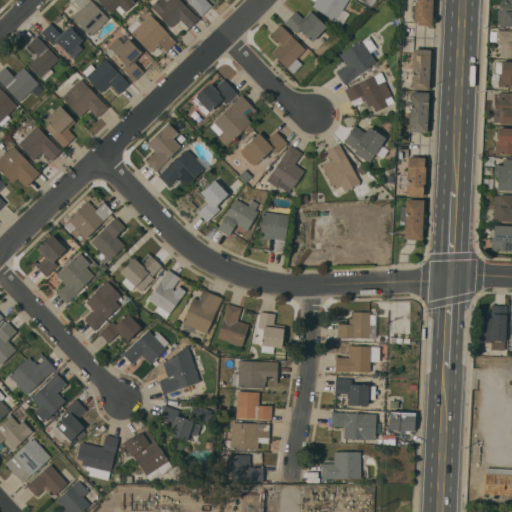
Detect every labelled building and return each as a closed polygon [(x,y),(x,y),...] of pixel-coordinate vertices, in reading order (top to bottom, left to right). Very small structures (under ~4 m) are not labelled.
[(69,4),(73,0),(91,0),(108,17),(90,35),(71,16),(76,11),(69,4)] [(134,0),(135,1),(125,11),(124,11),(121,14),(115,8),(111,12),(99,0),(134,0)] [(181,0),(196,15),(197,15),(199,17),(188,28),(180,19),(171,27),(151,6),(157,0),(181,0)] [(207,0),(212,5),(201,15),(198,12),(190,3),(191,3),(188,0),(207,0)] [(347,0),(343,9),(349,13),(343,23),(342,22),(339,26),(328,18),(329,16),(312,6),(316,0),(347,0)] [(432,0),(432,24),(418,24),(418,22),(414,22),(414,0),(432,0)] [(511,0),(511,25),(504,25),(504,24),(497,24),(497,11),(501,11),(501,0),(511,0)] [(287,24),(286,24),(284,22),(295,10),(303,18),(310,10),(326,26),(312,41),(300,29),(296,33),(287,24)] [(150,52),(131,32),(131,31),(127,27),(138,16),(143,21),(150,13),(168,32),(168,33),(176,42),(162,54),(155,47),(150,52)] [(82,39),(77,44),(80,47),(80,48),(81,49),(72,57),(72,56),(71,56),(58,42),(57,42),(53,45),(41,31),(50,22),(61,33),(70,24),(73,27),(72,28),(82,39)] [(293,72),(287,67),(271,52),(280,43),(271,33),(280,24),(305,48),(296,58),(302,63),(293,72)] [(511,29),(511,56),(499,56),(500,42),(496,42),(496,41),(490,40),(490,30),(496,30),(496,29),(511,29)] [(59,58),(49,67),(53,71),(44,80),(28,63),(33,59),(31,56),(35,52),(27,44),(37,35),(59,58)] [(335,64),(343,59),(339,54),(361,39),(362,40),(370,35),(376,44),(369,50),(376,61),(344,83),(336,71),(339,69),(335,64)] [(122,62),(120,59),(121,58),(119,56),(118,57),(116,55),(117,54),(108,45),(117,37),(123,43),(128,38),(139,49),(142,52),(137,56),(138,57),(134,61),(143,71),(134,80),(122,67),(125,64),(124,63),(125,63),(123,61),(122,62)] [(429,89),(414,88),(414,87),(411,87),(413,48),(430,49),(429,89)] [(86,76),(87,75),(82,71),(90,63),(95,67),(105,58),(129,83),(120,93),(110,83),(101,92),(86,76)] [(511,86),(502,86),(502,87),(498,87),(499,86),(493,85),(493,84),(491,84),(492,73),(495,73),(495,61),(501,61),(501,60),(511,60),(511,86)] [(19,101),(0,80),(0,70),(5,66),(14,76),(23,67),(38,82),(37,83),(42,88),(35,95),(30,90),(19,101)] [(373,75),(374,76),(381,73),(393,99),(387,102),(388,105),(375,111),(372,104),(368,106),(365,100),(362,101),(360,96),(350,100),(344,89),(373,75)] [(81,78),(105,103),(108,106),(97,117),(88,108),(80,116),(61,96),(81,78)] [(237,92),(225,104),(223,101),(221,102),(220,101),(209,111),(208,111),(205,114),(198,106),(197,107),(191,100),(210,82),(214,87),(224,78),(237,92)] [(0,86),(17,105),(7,114),(10,117),(1,125),(0,124),(0,86)] [(427,132),(409,131),(411,92),(413,92),(413,91),(429,91),(427,132)] [(52,92),(56,96),(51,100),(48,97),(52,92)] [(511,123),(500,123),(500,122),(493,121),(493,108),(496,108),(497,97),(498,97),(498,92),(511,92),(511,123)] [(248,117),(247,118),(251,121),(226,145),(217,136),(218,135),(210,126),(214,122),(213,121),(241,94),(256,109),(253,112),(247,117),(248,117)] [(64,146),(53,135),(53,134),(45,127),(49,123),(45,119),(60,104),(75,121),(67,128),(75,136),(64,146)] [(158,168),(159,168),(156,171),(146,160),(155,151),(147,142),(168,122),(178,132),(173,137),(181,146),(158,168)] [(388,149),(383,158),(375,152),(369,162),(354,152),(356,149),(343,140),(354,124),(365,132),(369,125),(386,137),(381,144),(388,149)] [(37,125),(58,147),(59,147),(62,150),(51,160),(42,151),(33,159),(18,143),(37,125)] [(511,127),(511,152),(495,152),(495,140),(498,140),(498,138),(496,138),(496,131),(498,131),(498,127),(511,127)] [(255,164),(250,162),(242,155),(240,149),(260,130),(268,138),(276,130),(287,142),(284,145),(284,144),(275,153),(271,149),(258,161),(255,164)] [(322,152),(339,143),(360,181),(344,190),(343,190),(337,193),(321,165),(327,161),(322,152)] [(0,157),(13,144),(37,170),(37,169),(40,172),(25,186),(17,178),(12,182),(0,169),(0,157)] [(278,187),(266,180),(272,170),(275,165),(276,166),(278,162),(278,161),(280,158),(281,158),(288,147),(287,147),(289,144),(302,152),(294,164),(304,170),(289,192),(279,185),(278,187)] [(186,186),(182,182),(176,187),(172,182),(168,186),(158,175),(187,148),(196,157),(198,155),(210,168),(207,171),(204,168),(186,186)] [(408,156),(424,157),(424,165),(426,165),(425,184),(423,184),(423,196),(409,196),(409,194),(406,194),(408,156)] [(511,190),(496,189),(497,176),(494,176),(494,164),(503,164),(503,158),(511,158),(511,190)] [(356,168),(361,164),(366,170),(362,174),(356,168)] [(239,175),(245,169),(251,175),(246,182),(239,175)] [(206,221),(197,211),(207,202),(203,198),(205,196),(200,191),(203,189),(214,179),(228,193),(217,204),(217,205),(220,208),(206,221)] [(493,195),(499,195),(499,194),(511,194),(511,220),(498,220),(498,219),(492,219),(493,195)] [(99,197),(112,211),(85,237),(76,228),(73,231),(65,223),(68,220),(67,219),(87,199),(92,204),(99,197)] [(248,205),(251,199),(258,203),(254,209),(258,211),(247,230),(235,223),(229,235),(217,228),(225,214),(235,198),(248,205)] [(422,239),(407,239),(407,236),(404,236),(406,200),(408,200),(408,198),(424,199),(422,239)] [(288,214),(285,240),(284,240),(283,252),(270,250),(272,239),(259,237),(263,211),(288,214)] [(109,260),(108,258),(104,262),(95,254),(99,250),(91,241),(105,227),(104,227),(115,216),(125,226),(116,235),(125,244),(109,260)] [(511,224),(511,250),(490,250),(491,239),(493,239),(494,224),(511,224)] [(46,276),(32,262),(34,260),(38,263),(45,257),(42,254),(37,248),(52,234),(66,249),(54,261),(57,265),(46,276)] [(57,274),(79,252),(90,262),(86,266),(95,277),(67,303),(55,292),(62,285),(59,282),(60,281),(55,276),(57,275),(57,274)] [(147,252),(161,264),(162,265),(152,276),(154,278),(141,291),(136,285),(135,286),(135,285),(131,289),(122,281),(125,277),(120,272),(133,257),(133,258),(134,257),(139,261),(147,252)] [(99,264),(102,261),(108,267),(104,270),(99,264)] [(166,272),(168,268),(180,277),(172,288),(175,289),(178,285),(180,286),(181,286),(183,288),(183,289),(185,290),(166,318),(155,310),(158,305),(148,298),(166,272)] [(94,330),(84,319),(94,309),(86,301),(107,280),(121,295),(116,300),(120,304),(94,330)] [(193,297),(199,299),(200,297),(199,296),(202,288),(222,297),(206,332),(192,326),(190,331),(180,326),(193,297)] [(240,350),(228,346),(229,341),(217,337),(218,333),(217,332),(219,328),(220,328),(221,323),(220,323),(222,319),(223,319),(226,307),(225,306),(227,303),(241,307),(237,320),(248,323),(242,345),(241,344),(240,350)] [(480,317),(491,317),(492,304),(507,305),(506,311),(505,314),(506,314),(505,340),(504,340),(504,349),(491,349),(491,341),(479,341),(480,317)] [(282,347),(274,346),(273,353),(260,351),(263,327),(258,327),(259,314),(258,314),(259,311),(275,313),(274,323),(284,324),(282,347)] [(369,338),(337,336),(337,323),(348,324),(349,318),(351,318),(352,311),(370,311),(369,338)] [(141,327),(130,337),(131,338),(128,341),(123,335),(112,346),(99,332),(112,320),(115,323),(116,322),(117,323),(128,312),(141,327)] [(0,364),(0,327),(7,321),(17,331),(7,340),(16,349),(0,364)] [(154,335),(159,330),(169,341),(164,346),(166,348),(150,364),(141,354),(132,363),(123,353),(134,342),(134,343),(148,329),(154,335)] [(200,381),(163,393),(159,380),(168,377),(162,362),(187,344),(200,381)] [(339,371),(335,371),(335,357),(348,357),(349,345),(379,346),(379,360),(370,360),(370,372),(339,371)] [(9,375),(28,356),(32,360),(40,352),(55,367),(53,369),(52,369),(27,394),(9,375)] [(238,385),(232,385),(232,372),(238,373),(239,359),(278,361),(277,383),(267,382),(267,375),(266,375),(266,381),(265,381),(265,388),(238,386),(238,385)] [(54,375),(53,374),(56,372),(66,382),(57,392),(65,400),(44,421),(34,411),(40,405),(32,397),(54,375)] [(348,404),(348,403),(347,403),(347,397),(334,397),(335,377),(351,378),(351,384),(368,384),(368,385),(375,385),(375,399),(368,398),(367,405),(348,404)] [(237,390),(259,391),(258,404),(272,405),(271,418),(236,417),(237,390)] [(0,391),(5,396),(1,400),(10,409),(0,418),(0,391)] [(63,415),(66,412),(68,414),(70,412),(66,408),(74,400),(73,400),(76,398),(86,409),(77,418),(84,426),(79,431),(83,435),(72,446),(69,443),(65,438),(62,441),(55,433),(57,431),(55,428),(57,426),(56,425),(65,417),(63,415)] [(197,435),(189,433),(187,440),(169,434),(169,433),(168,433),(169,428),(169,427),(158,423),(164,404),(179,410),(178,415),(201,423),(197,435)] [(215,411),(211,424),(199,420),(200,415),(191,413),(194,404),(215,411)] [(343,438),(344,426),(330,425),(331,410),(335,411),(335,412),(376,413),(375,439),(343,438)] [(390,429),(390,411),(416,412),(415,430),(390,429)] [(0,425),(11,415),(19,423),(23,420),(32,431),(12,449),(4,439),(0,442),(0,425)] [(232,421),(258,422),(258,423),(269,423),(269,436),(258,436),(257,448),(230,447),(232,421)] [(122,442),(131,436),(132,438),(139,433),(140,434),(148,429),(168,460),(172,466),(161,474),(160,473),(150,480),(133,455),(131,456),(122,442)] [(84,470),(86,465),(85,465),(90,443),(103,446),(106,434),(119,437),(111,471),(110,471),(108,478),(89,474),(89,471),(84,470)] [(33,437),(51,456),(31,474),(22,481),(5,462),(33,437)] [(334,451),(360,451),(361,477),(322,478),(321,463),(325,463),(325,458),(334,458),(334,451)] [(228,480),(228,467),(221,467),(221,455),(228,455),(228,454),(250,454),(250,466),(263,466),(263,482),(259,482),(259,480),(228,480)] [(52,497),(44,488),(36,495),(26,484),(29,482),(50,463),(67,482),(52,497)] [(511,494),(484,493),(485,473),(486,467),(511,468),(511,494)] [(78,479),(89,490),(83,496),(90,504),(81,511),(60,511),(64,508),(56,499),(78,479)]
